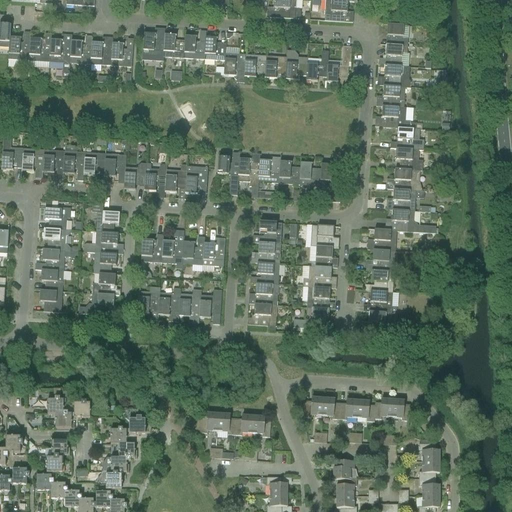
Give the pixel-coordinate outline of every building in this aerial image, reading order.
[(300,14),(299,10),(295,10),(295,0),(273,0),(273,10),(277,10),(277,13),(267,12),(266,19),(294,21),(300,21),(300,14)] [(324,13),(324,23),(342,24),(342,23),(342,14),(347,15),(348,3),(343,3),(325,2),(324,13)] [(0,48),(8,49),(9,39),(10,39),(10,33),(10,27),(0,25),(0,48)] [(407,48),(408,40),(403,40),(404,27),(387,26),(386,38),(391,38),(390,47),(407,48)] [(142,57),(142,62),(163,63),(163,59),(164,41),(164,36),(164,30),(157,30),(157,41),(155,40),(155,36),(154,36),(143,35),(143,42),(142,57)] [(8,59),(8,61),(28,62),(30,40),(31,34),(30,34),(24,34),(23,44),(20,44),(20,40),(21,40),(10,39),(9,39),(8,49),(8,59)] [(28,62),(28,69),(49,70),(49,64),(50,41),(51,41),(51,40),(51,36),(51,35),(45,35),(44,41),(40,41),(30,40),(28,62)] [(49,64),(49,70),(55,70),(55,79),(62,80),(68,80),(69,80),(70,65),(69,65),(71,43),(72,37),(64,36),(64,42),(61,42),(55,42),(51,41),(50,41),(49,64)] [(164,41),(163,59),(183,60),(184,42),(175,42),(176,37),(164,36),(164,41)] [(184,42),(183,60),(204,61),(205,44),(196,43),(196,38),(185,38),(184,38),(184,42)] [(91,47),(90,66),(111,68),(112,45),(112,44),(112,41),(112,39),(106,39),(105,45),(101,45),(91,44),(91,47)] [(205,44),(204,61),(224,63),(225,55),(226,45),(225,45),(216,44),(217,40),(205,39),(205,44)] [(112,45),(111,68),(131,69),(133,41),(127,40),(126,51),(123,51),(123,47),(123,46),(119,46),(119,45),(117,45),(117,46),(117,45),(112,45)] [(71,43),(69,65),(70,65),(90,66),(91,47),(89,47),(89,48),(85,48),(82,48),(82,44),(82,43),(71,43)] [(379,59),(378,66),(384,67),(384,68),(401,69),(408,69),(409,55),(407,55),(407,48),(390,47),(385,46),(385,57),(385,60),(382,60),(379,59)] [(326,79),(326,84),(338,84),(337,84),(337,80),(340,80),(340,88),(339,88),(346,89),(348,68),(348,64),(350,64),(351,54),(351,49),(342,48),(342,63),(341,68),(327,67),(326,79)] [(285,77),(285,81),(297,82),(297,77),(305,78),(306,78),(307,66),(307,60),(298,59),(298,57),(294,52),(287,52),(286,59),(285,77)] [(224,67),(223,77),(234,78),(234,79),(235,81),(236,81),(236,83),(243,84),(244,84),(244,79),(243,79),(245,57),(225,55),(224,63),(224,67)] [(245,57),(243,79),(244,79),(255,79),(256,75),(264,75),(265,75),(266,58),(245,57)] [(264,75),(264,80),(276,81),(276,76),(285,77),(286,59),(266,58),(265,75),(264,75)] [(305,78),(305,82),(306,83),(317,83),(316,82),(316,78),(326,79),(327,67),(320,67),(307,66),(306,78),(305,78)] [(384,68),(383,79),(388,79),(388,88),(410,90),(410,83),(409,82),(409,81),(409,69),(408,69),(401,69),(384,68)] [(376,101),(376,108),(382,109),(382,108),(403,109),(404,95),(407,95),(410,93),(410,90),(388,88),(383,87),(383,88),(382,98),(382,102),(376,101)] [(381,119),(381,120),(384,123),(385,123),(385,129),(397,130),(416,131),(416,125),(410,124),(410,123),(405,122),(406,110),(403,109),(382,108),(382,109),(381,119)] [(413,110),(406,110),(405,122),(410,123),(412,123),(413,110)] [(397,130),(396,142),(401,142),(400,150),(400,151),(418,152),(423,152),(424,142),(419,141),(419,132),(419,131),(416,131),(397,130)] [(22,170),(23,150),(9,149),(10,141),(3,141),(0,177),(1,177),(1,171),(13,172),(13,169),(22,170)] [(41,180),(43,151),(23,150),(22,170),(21,173),(33,173),(34,169),(36,169),(36,179),(41,180)] [(422,173),(422,162),(417,162),(418,152),(400,151),(400,150),(396,150),(395,162),(399,162),(399,171),(394,171),(394,172),(417,173),(417,172),(422,173)] [(62,181),(64,153),(43,151),(41,180),(42,180),(42,174),(54,175),(54,170),(56,170),(56,181),(62,181)] [(83,182),(84,154),(64,153),(62,181),(63,181),(63,175),(74,176),(74,171),(77,171),(76,182),(83,182)] [(84,154),(83,176),(83,177),(95,177),(95,173),(104,173),(105,156),(84,154)] [(236,197),(239,155),(232,154),(232,165),(230,165),(230,160),(218,159),(217,176),(230,177),(230,187),(231,187),(230,196),(236,197)] [(239,155),(237,182),(250,183),(250,187),(258,188),(258,184),(259,162),(260,156),(252,155),(252,156),(251,156),(250,157),(249,158),(249,161),(239,160),(239,155)] [(104,173),(103,178),(115,179),(116,174),(124,174),(125,169),(126,157),(105,156),(104,173)] [(259,162),(258,184),(278,186),(280,163),(280,160),(273,159),(273,163),(259,162)] [(280,163),(278,186),(299,187),(299,186),(300,164),(300,169),(291,169),(291,164),(280,163)] [(320,170),(312,170),(312,165),(300,164),(299,186),(320,187),(321,166),(320,170)] [(123,188),(123,191),(135,192),(135,187),(144,188),(145,170),(146,165),(138,165),(138,170),(125,169),(124,174),(123,185),(123,188)] [(146,165),(145,170),(144,188),(144,192),(156,193),(156,189),(164,189),(166,171),(166,167),(162,166),(159,168),(159,171),(151,170),(151,166),(146,165)] [(339,204),(340,194),(342,167),(321,166),(320,187),(332,188),(331,204),(339,204)] [(185,190),(186,173),(166,171),(164,189),(164,194),(176,195),(176,190),(185,190)] [(421,194),(418,182),(416,182),(417,173),(394,172),(393,185),(387,185),(387,191),(393,192),(415,193),(421,194)] [(185,190),(185,195),(199,196),(199,191),(205,192),(206,192),(207,174),(186,173),(185,190)] [(414,214),(415,193),(393,192),(392,206),(386,206),(386,212),(392,212),(414,214)] [(45,210),(44,222),(49,222),(48,231),(66,232),(66,220),(69,220),(70,210),(61,209),(61,210),(61,211),(57,211),(57,204),(57,203),(48,202),(45,202),(45,203),(45,210)] [(97,214),(96,223),(95,235),(118,236),(118,235),(113,235),(114,226),(118,227),(119,215),(102,214),(103,208),(101,206),(92,206),(91,213),(97,214)] [(392,212),(391,223),(396,224),(395,232),(395,233),(396,233),(435,236),(435,227),(417,226),(414,222),(414,214),(392,212)] [(280,246),(282,225),(259,224),(259,236),(263,236),(263,238),(252,237),(252,244),(258,245),(280,246)] [(311,237),(310,248),(315,248),(327,249),(328,239),(332,239),(332,240),(333,240),(333,239),(333,228),(321,228),(311,227),(311,237)] [(70,237),(71,233),(66,232),(44,231),(43,242),(48,243),(47,251),(42,251),(42,252),(65,253),(69,254),(70,249),(67,246),(65,246),(66,237),(70,237)] [(374,232),(373,243),(378,243),(377,252),(377,253),(395,254),(396,233),(395,233),(395,232),(374,231),(374,232)] [(0,254),(7,255),(8,233),(0,232),(0,254)] [(117,247),(118,236),(95,235),(95,246),(85,245),(83,247),(83,254),(94,255),(116,257),(116,256),(112,255),(112,247),(117,247)] [(142,241),(140,263),(145,263),(161,264),(163,243),(163,237),(156,236),(155,247),(153,247),(154,242),(142,241)] [(183,244),(182,266),(202,267),(204,245),(204,239),(197,239),(197,249),(194,249),(195,244),(183,244)] [(218,240),(218,244),(215,244),(215,246),(204,245),(202,267),(223,269),(225,240),(218,240)] [(182,248),(174,248),(174,243),(163,243),(161,264),(176,265),(176,271),(181,271),(182,266),(183,244),(182,248)] [(279,267),(280,246),(258,245),(257,259),(262,260),(261,265),(257,265),(279,267)] [(311,263),(311,269),(314,269),(326,270),(326,269),(327,260),(331,260),(331,261),(332,260),(332,249),(327,249),(315,248),(315,263),(311,263)] [(63,274),(65,253),(42,252),(41,263),(46,263),(46,266),(35,265),(35,272),(41,272),(63,274)] [(393,274),(395,254),(372,252),(372,266),(366,265),(365,272),(371,273),(393,274)] [(116,268),(116,257),(94,255),(93,276),(115,277),(115,276),(110,276),(111,267),(116,268)] [(278,287),(279,267),(257,265),(256,276),(261,277),(260,279),(250,279),(249,285),(255,286),(278,287)] [(303,281),(303,289),(307,289),(330,290),(335,290),(335,291),(336,291),(336,284),(330,284),(330,277),(331,270),(331,269),(326,269),(326,270),(314,269),(311,269),(309,268),(308,281),(303,281)] [(62,295),(63,274),(41,272),(40,283),(45,284),(44,292),(40,292),(40,293),(62,295)] [(392,295),(393,274),(371,273),(370,284),(375,284),(375,287),(364,286),(364,293),(370,293),(392,295)] [(114,291),(115,277),(93,276),(98,277),(98,286),(92,286),(92,296),(109,298),(109,296),(109,291),(114,291)] [(277,307),(278,287),(255,286),(255,297),(259,297),(259,300),(249,300),(248,306),(254,306),(277,307)] [(160,294),(160,290),(149,289),(149,294),(138,293),(137,315),(149,316),(149,315),(148,315),(148,311),(158,312),(157,317),(158,317),(160,294)] [(306,303),(306,309),(328,311),(329,302),(330,290),(307,289),(306,303)] [(160,294),(158,317),(172,318),(172,323),(178,324),(178,323),(178,318),(179,318),(180,296),(180,291),(173,290),(173,295),(160,294)] [(201,297),(201,292),(192,291),(192,296),(180,296),(179,318),(193,319),(193,314),(199,315),(198,319),(199,319),(201,297)] [(201,297),(199,319),(210,320),(211,316),(213,316),(212,326),(219,326),(221,298),(221,292),(214,292),(213,292),(212,298),(211,298),(201,297)] [(40,293),(39,304),(42,304),(44,304),(43,307),(43,313),(61,315),(61,314),(61,305),(62,295),(40,293)] [(363,307),(363,313),(369,314),(391,315),(396,315),(396,310),(396,308),(391,308),(392,295),(370,293),(369,304),(374,305),(374,307),(363,307)] [(79,311),(79,316),(90,316),(108,318),(108,312),(111,312),(112,312),(113,310),(114,297),(109,296),(109,298),(92,296),(91,306),(89,306),(85,309),(81,309),(79,311)] [(254,306),(253,321),(258,321),(258,326),(258,327),(268,328),(275,328),(276,318),(277,307),(254,306)] [(293,321),(293,329),(295,329),(298,330),(300,330),(305,330),(320,331),(322,331),(323,323),(323,321),(327,321),(327,322),(328,322),(328,311),(306,309),(305,320),(305,322),(295,321),(293,321)] [(396,336),(397,326),(390,326),(391,315),(369,314),(368,325),(372,325),(372,328),(362,327),(361,334),(378,335),(396,336)] [(62,401),(59,401),(59,399),(54,399),(54,401),(47,401),(47,416),(55,416),(63,416),(63,413),(63,406),(65,406),(65,400),(62,400),(62,401)] [(321,417),(323,400),(311,399),(311,405),(304,404),(304,419),(311,420),(311,417),(321,417)] [(339,421),(340,406),(333,406),(334,401),(323,400),(321,417),(332,418),(331,421),(339,421)] [(356,420),(357,402),(346,401),(346,407),(340,406),(339,421),(346,422),(346,419),(356,420)] [(391,419),(392,402),(381,401),(381,406),(374,406),(374,409),(373,421),(374,421),(381,421),(381,418),(391,419)] [(374,424),(374,421),(373,421),(374,409),(368,408),(369,403),(357,402),(356,420),(366,420),(366,423),(374,424)] [(409,416),(410,408),(403,408),(403,402),(392,402),(391,419),(401,420),(401,423),(409,423),(409,416)] [(86,405),(86,403),(81,403),(81,405),(74,405),(74,414),(74,420),(90,420),(90,414),(90,413),(89,413),(89,405),(86,405)] [(141,421),(141,412),(124,412),(124,417),(128,421),(128,425),(133,430),(129,430),(129,436),(144,436),(144,430),(145,430),(145,429),(144,429),(144,421),(141,421)] [(70,415),(67,415),(67,413),(63,413),(63,416),(55,416),(55,430),(71,430),(71,420),(74,420),(74,414),(70,414),(70,415)] [(217,433),(218,416),(207,415),(207,420),(200,420),(199,435),(207,435),(207,432),(217,433)] [(234,437),(235,422),(229,422),(229,416),(218,416),(217,433),(227,434),(227,436),(234,437)] [(252,435),(253,418),(242,417),(241,422),(235,422),(234,437),(241,437),(242,434),(252,435)] [(269,439),(270,424),(264,424),(264,418),(253,418),(252,435),(262,436),(262,439),(269,439)] [(125,431),(122,431),(122,429),(117,429),(117,431),(110,431),(110,446),(118,446),(118,445),(126,445),(126,436),(129,436),(129,430),(125,430),(125,431)] [(315,434),(315,443),(327,443),(327,434),(315,434)] [(361,444),(362,435),(349,434),(349,443),(361,444)] [(12,439),(12,438),(11,438),(11,439),(5,438),(5,451),(6,451),(6,454),(7,454),(11,454),(11,455),(13,455),(13,454),(20,454),(20,447),(22,447),(22,442),(20,442),(20,439),(12,439)] [(67,452),(67,442),(51,442),(51,457),(53,457),(59,457),(59,459),(62,459),(63,459),(63,457),(66,457),(66,458),(69,458),(69,452),(67,452)] [(429,446),(429,442),(421,442),(421,446),(418,446),(418,453),(421,453),(421,463),(439,463),(439,452),(433,452),(433,446),(429,446)] [(137,461),(137,455),(134,455),(134,445),(126,445),(118,445),(118,446),(118,459),(126,459),(126,462),(130,462),(130,460),(134,460),(134,461),(137,461)] [(46,467),(45,467),(45,468),(46,468),(46,474),(52,474),(57,474),(62,474),(62,471),(62,468),(63,468),(63,467),(62,467),(62,459),(59,459),(59,457),(53,457),(53,459),(51,460),(46,460),(46,461),(46,467)] [(118,459),(106,459),(102,465),(102,474),(118,474),(118,476),(121,476),(122,476),(122,474),(126,474),(125,475),(129,475),(128,469),(126,469),(126,462),(126,459),(118,459)] [(353,471),(353,463),(338,463),(338,470),(333,470),(333,481),(341,481),(350,481),(350,480),(350,471),(353,471)] [(439,475),(439,463),(421,463),(421,474),(418,474),(418,481),(433,481),(433,475),(439,475)] [(27,471),(27,468),(22,468),(22,470),(12,470),(12,481),(12,486),(26,486),(26,479),(29,479),(29,474),(26,474),(26,471),(27,471)] [(51,480),(51,477),(52,477),(52,474),(46,474),(46,477),(36,477),(36,493),(50,493),(50,485),(53,485),(53,480),(51,480)] [(105,485),(105,487),(105,490),(111,490),(122,490),(122,485),(122,484),(121,483),(121,476),(118,476),(118,474),(102,474),(100,474),(100,477),(97,481),(101,484),(104,484),(104,485),(105,485)] [(10,478),(10,475),(4,475),(4,477),(0,477),(0,493),(9,493),(9,486),(12,486),(12,481),(9,481),(9,478),(10,478)] [(269,497),(287,497),(287,486),(281,486),(281,479),(266,479),(266,487),(269,487),(269,497)] [(356,488),(356,480),(350,480),(350,481),(341,481),(341,487),(336,487),(336,498),(353,498),(353,488),(356,488)] [(439,498),(439,487),(433,487),(433,481),(418,481),(418,488),(421,488),(421,498),(439,498)] [(65,488),(65,485),(66,485),(66,482),(60,482),(60,485),(53,485),(50,485),(50,493),(50,501),(64,501),(64,493),(67,493),(67,488),(65,488)] [(79,496),(79,493),(80,493),(80,490),(74,490),(74,493),(67,493),(64,493),(64,501),(64,509),(78,509),(78,501),(81,501),(81,496),(79,496)] [(110,497),(110,494),(111,494),(111,490),(105,490),(105,493),(95,493),(95,504),(95,509),(109,509),(110,509),(110,502),(112,502),(112,501),(112,497),(110,497)] [(369,491),(369,503),(378,503),(378,491),(369,491)] [(398,502),(408,503),(408,492),(399,492),(398,502)] [(281,511),(281,508),(287,508),(287,497),(269,497),(269,507),(266,507),(266,511),(281,511)] [(93,504),(93,501),(94,501),(94,498),(88,498),(88,501),(81,501),(78,501),(78,509),(78,511),(92,511),(93,509),(95,509),(95,504),(93,504)] [(356,511),(356,508),(353,508),(353,498),(336,498),(336,510),(341,510),(341,511),(356,511)] [(439,510),(439,498),(421,498),(421,508),(418,508),(418,511),(433,511),(433,509),(439,510)] [(124,505),(124,502),(125,502),(125,499),(119,499),(119,501),(112,501),(112,502),(110,502),(110,509),(109,509),(109,511),(123,511),(124,510),(126,510),(126,505),(124,505)]
